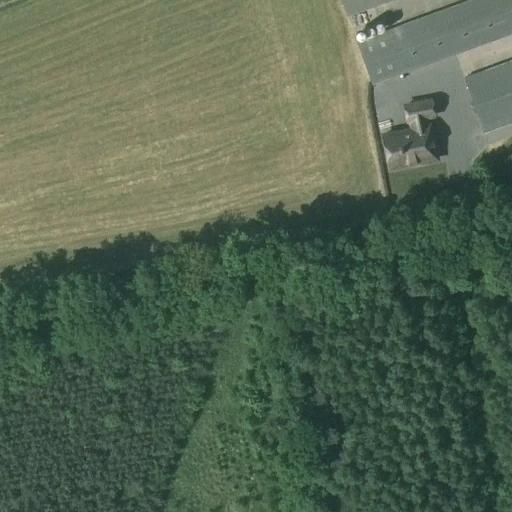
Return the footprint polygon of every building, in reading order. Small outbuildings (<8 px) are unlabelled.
[(341,0),(348,16),(391,0),(341,0)] [(511,0),(470,0),(358,43),(374,87),(511,34),(511,0)] [(511,60),(462,78),(482,135),(511,123),(511,60)] [(380,135),(387,172),(415,166),(416,168),(439,163),(431,124),(427,124),(427,121),(435,119),(431,98),(401,103),(406,125),(408,124),(409,128),(380,135)] [(380,210),(394,210),(393,191),(379,192),(380,210)]
